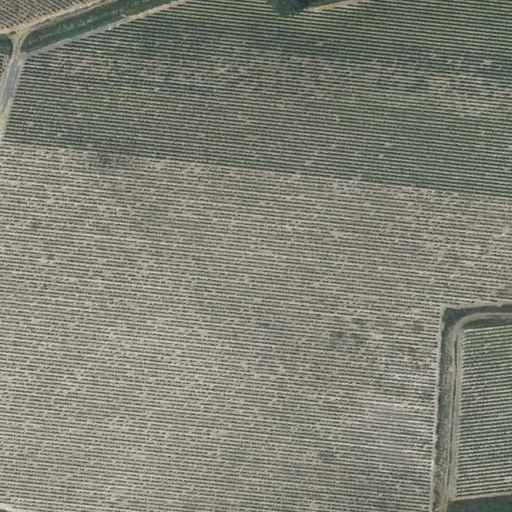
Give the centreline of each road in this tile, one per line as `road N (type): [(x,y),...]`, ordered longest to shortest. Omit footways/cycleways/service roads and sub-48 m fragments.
road 1 (track): [(436,511),(447,321),(511,315)]
road 2 (track): [(180,0),(17,59),(0,123)]
